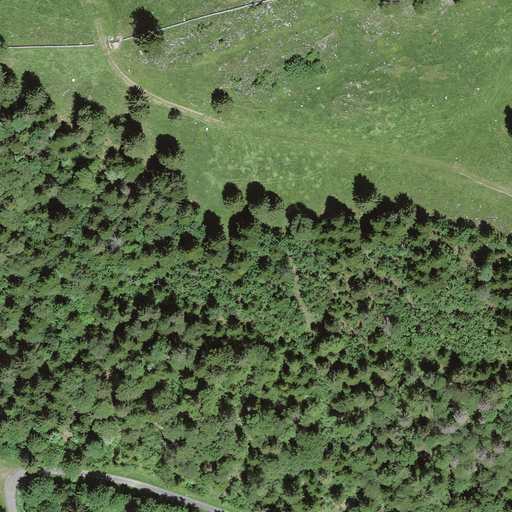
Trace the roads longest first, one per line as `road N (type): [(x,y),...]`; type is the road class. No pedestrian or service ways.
road 1 (track): [(511,193),(429,162),(228,128),(169,107),(122,79),(87,0)]
road 2 (track): [(219,511),(117,479),(49,470),(15,476),(13,511)]
